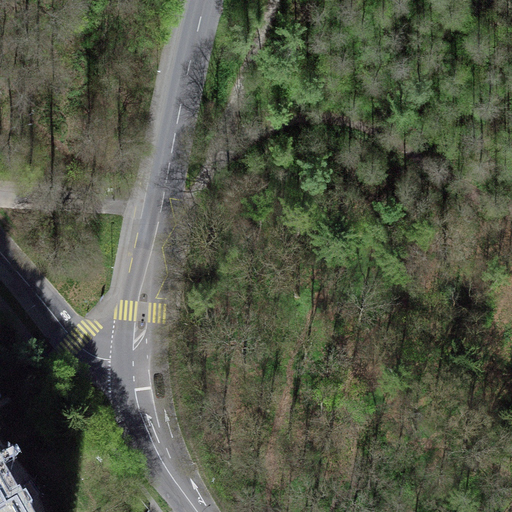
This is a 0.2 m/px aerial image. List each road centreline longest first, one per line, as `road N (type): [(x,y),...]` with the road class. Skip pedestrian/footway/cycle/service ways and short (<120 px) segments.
road 1 (tertiary): [(205,0),(152,237),(138,371)]
road 2 (track): [(511,208),(462,191),(370,125),(321,111),(244,134),(212,161)]
road 3 (track): [(201,185),(277,0)]
road 4 (residential): [(138,371),(74,340),(0,254)]
road 5 (tertiary): [(138,371),(156,446),(199,511)]
